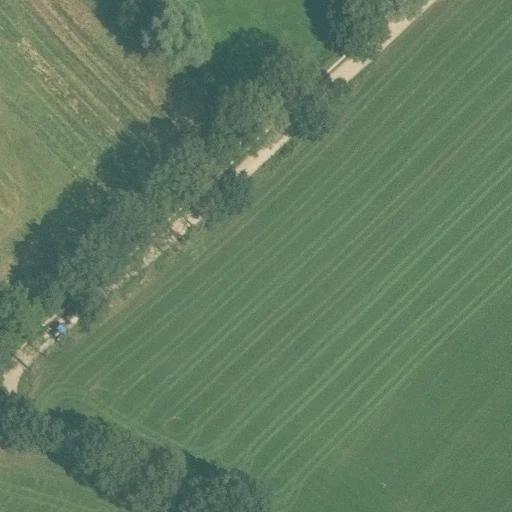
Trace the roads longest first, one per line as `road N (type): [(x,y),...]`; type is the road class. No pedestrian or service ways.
road 1 (track): [(0,398),(19,365),(304,121),(426,0)]
road 2 (unclassified): [(226,511),(0,414)]
